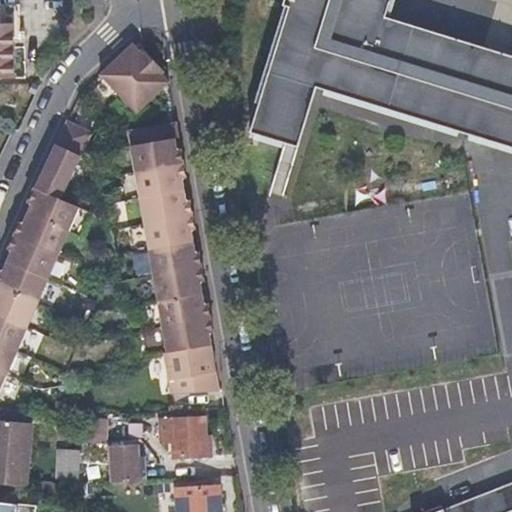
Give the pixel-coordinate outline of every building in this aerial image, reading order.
[(511,57),(384,18),(389,0),(282,0),(281,6),(287,8),(248,133),(284,144),(305,77),(511,140),(511,57)] [(0,34),(11,34),(18,34),(18,7),(0,7),(0,34)] [(0,81),(13,81),(11,34),(0,34),(0,81)] [(18,34),(11,34),(13,81),(24,81),(23,34),(18,34)] [(129,47),(97,77),(115,95),(149,62),(139,51),(136,54),(129,47)] [(160,72),(149,62),(115,95),(134,114),(165,83),(157,75),(160,72)] [(511,140),(305,77),(284,144),(296,148),(315,88),(511,149),(511,140)] [(66,122),(54,146),(79,158),(88,132),(66,122)] [(175,139),(173,124),(147,128),(125,132),(128,147),(171,140),(175,139)] [(173,151),(171,140),(128,147),(132,173),(180,165),(177,150),(173,151)] [(54,146),(33,189),(58,200),(79,158),(54,146)] [(183,180),(180,165),(132,173),(137,199),(181,192),(179,181),(183,180)] [(30,205),(26,215),(66,232),(77,208),(58,200),(33,189),(26,204),(30,205)] [(183,203),(181,192),(137,199),(142,225),(189,217),(186,202),(183,203)] [(18,223),(12,237),(56,256),(66,232),(26,215),(21,224),(18,223)] [(146,251),(190,243),(188,232),(192,231),(189,217),(142,225),(146,251)] [(9,253),(5,263),(45,280),(56,256),(12,237),(6,251),(9,253)] [(192,255),(190,243),(146,251),(151,277),(199,269),(196,254),(192,255)] [(0,272),(0,288),(35,304),(45,280),(5,263),(1,273),(0,272)] [(201,284),(199,269),(151,277),(156,302),(199,295),(197,285),(201,284)] [(0,318),(24,329),(35,304),(0,288),(0,318)] [(201,306),(199,295),(156,302),(160,328),(208,320),(205,306),(201,306)] [(0,346),(14,353),(24,329),(0,318),(0,346)] [(165,354),(208,346),(206,336),(211,335),(208,320),(160,328),(165,354)] [(0,346),(0,375),(2,377),(3,377),(14,353),(0,346)] [(216,393),(208,346),(165,354),(162,354),(168,396),(216,393)] [(159,419),(159,431),(160,443),(174,442),(175,458),(206,456),(203,418),(159,419)] [(0,486),(27,488),(28,457),(30,426),(0,424),(0,486)] [(57,479),(78,480),(80,450),(61,448),(57,479)] [(137,484),(137,458),(137,449),(111,449),(112,485),(137,484)] [(511,511),(511,483),(448,511),(511,511)] [(218,511),(217,489),(178,492),(179,511),(218,511)]
